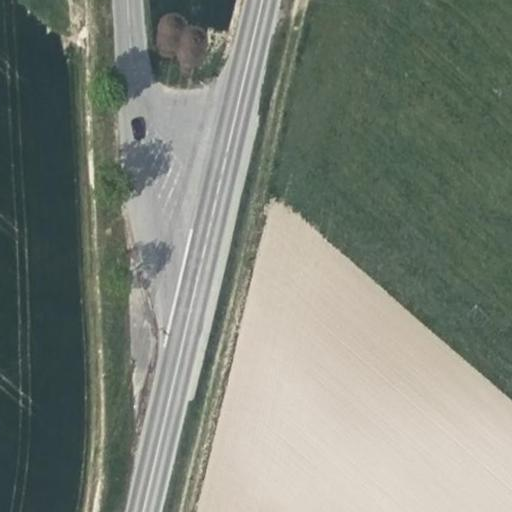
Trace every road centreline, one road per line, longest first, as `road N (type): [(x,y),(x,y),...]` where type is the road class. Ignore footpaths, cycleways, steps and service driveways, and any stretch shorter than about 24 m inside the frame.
road 1 (track): [(305,0),(190,511)]
road 2 (track): [(80,0),(103,469),(98,511)]
road 3 (unclassified): [(130,71),(141,217),(189,306)]
road 4 (secondary): [(140,511),(189,306)]
road 5 (secondary): [(189,306),(228,143)]
road 6 (secondary): [(228,143),(264,0)]
road 7 (unclassified): [(228,143),(179,126),(150,105),(130,71)]
